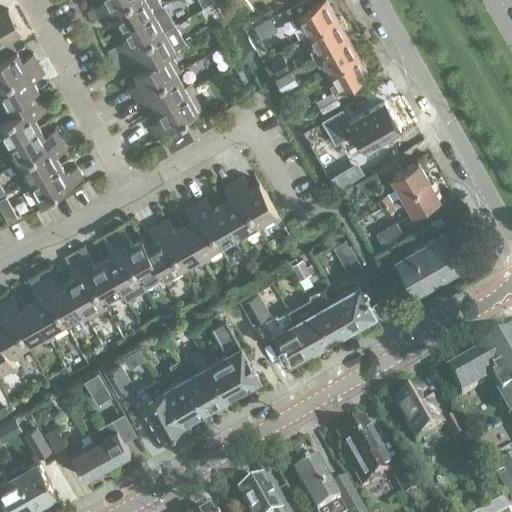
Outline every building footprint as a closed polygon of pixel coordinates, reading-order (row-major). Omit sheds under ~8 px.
[(104,0),(94,6),(99,16),(127,0),(104,0)] [(157,0),(127,0),(99,16),(105,26),(116,20),(121,28),(161,6),(157,0)] [(326,0),(322,0),(313,5),(310,0),(298,0),(286,7),(292,18),(297,27),(300,25),(306,35),(337,18),(326,0)] [(121,53),(164,29),(173,24),(162,5),(161,6),(121,28),(126,37),(115,43),(121,53)] [(8,39),(21,32),(8,9),(0,13),(0,58),(14,50),(8,39)] [(271,15),(253,25),(261,38),(278,28),(271,15)] [(308,47),(313,55),(347,36),(337,18),(306,35),(312,45),(308,47)] [(173,24),(164,29),(121,53),(126,63),(138,57),(142,65),(134,70),(175,48),(164,30),(173,25),(173,24)] [(321,62),(327,72),(357,55),(347,36),(313,55),(318,64),(321,62)] [(134,95),(176,72),(180,70),(170,52),(175,49),(175,48),(134,70),(139,79),(128,85),(134,95)] [(17,49),(14,50),(0,58),(0,85),(37,62),(32,53),(22,58),(17,49)] [(283,55),(271,61),(278,75),(290,69),(283,55)] [(329,84),(334,93),(368,74),(357,55),(327,72),(333,82),(329,84)] [(7,106),(34,91),(39,88),(34,78),(44,72),(37,62),(0,85),(0,109),(6,106),(7,106)] [(278,75),(275,77),(282,90),(297,81),(290,69),(278,75)] [(156,108),(187,90),(195,86),(192,81),(185,86),(176,72),(134,95),(140,106),(151,99),(156,108)] [(195,86),(187,90),(156,108),(161,117),(149,123),(156,134),(202,108),(194,93),(197,91),(195,86)] [(12,115),(0,121),(0,131),(4,138),(0,140),(0,147),(7,143),(39,125),(34,116),(45,110),(34,91),(7,106),(12,115)] [(332,92),(316,101),(323,112),(339,103),(332,92)] [(366,153),(381,144),(379,142),(401,129),(384,101),(349,121),(343,108),(305,130),(316,148),(332,139),(335,144),(354,132),(366,153)] [(39,125),(7,143),(0,147),(3,153),(10,149),(18,162),(61,137),(55,127),(44,133),(39,125)] [(61,137),(18,162),(25,175),(18,180),(21,185),(61,162),(56,153),(66,147),(61,137)] [(390,175),(401,195),(429,179),(418,160),(390,175)] [(66,171),(61,162),(21,185),(24,190),(28,188),(36,202),(40,200),(83,175),(76,165),(66,171)] [(374,171),(355,182),(361,193),(380,182),(374,171)] [(277,213),(259,180),(250,186),(243,175),(233,181),(258,224),(271,216),(275,223),(281,220),(277,213)] [(401,195),(412,214),(440,197),(429,179),(401,195)] [(243,242),(248,239),(245,232),(258,224),(233,181),(223,186),(229,197),(221,203),(243,242)] [(0,196),(0,200),(9,218),(19,213),(8,192),(0,196)] [(377,199),(381,206),(391,201),(386,193),(377,199)] [(243,242),(221,203),(212,207),(206,196),(196,202),(220,245),(219,246),(222,250),(236,241),(238,245),(243,242)] [(391,201),(381,206),(385,214),(395,208),(391,201)] [(192,219),(183,224),(201,256),(205,263),(211,260),(207,253),(219,246),(220,245),(196,202),(186,208),(192,219)] [(443,214),(431,221),(435,228),(447,220),(443,214)] [(183,224),(175,229),(168,218),(158,224),(183,267),(182,267),(184,271),(198,262),(200,266),(205,263),(201,256),(183,224)] [(396,221),(376,233),(382,245),(403,233),(396,221)] [(154,240),(147,244),(142,236),(141,236),(164,277),(163,278),(167,285),(173,282),(169,274),(182,267),(183,267),(158,224),(149,230),(154,240)] [(455,225),(444,231),(444,230),(397,257),(417,290),(462,263),(456,251),(466,245),(455,225)] [(116,236),(141,280),(145,287),(162,276),(163,278),(164,277),(141,236),(132,241),(126,230),(116,236)] [(112,253),(103,258),(126,297),(131,294),(127,287),(141,280),(116,236),(106,242),(112,253)] [(346,241),(334,248),(345,267),(347,267),(348,268),(358,262),(346,241)] [(103,258),(95,263),(88,252),(78,257),(105,304),(119,297),(121,300),(126,297),(103,258)] [(107,307),(105,304),(78,257),(68,263),(74,274),(66,280),(88,318),(107,307)] [(302,258),(291,264),(299,279),(308,274),(311,273),(310,272),(314,270),(310,263),(306,265),(302,258)] [(66,280),(57,284),(51,273),(41,279),(66,323),(79,315),(83,321),(88,318),(66,280)] [(66,323),(41,279),(31,285),(37,296),(28,301),(47,334),(51,340),(55,337),(52,330),(66,323)] [(335,295),(353,325),(374,313),(357,282),(335,295)] [(258,289),(239,299),(252,322),(270,311),(258,289)] [(332,337),(353,325),(335,295),(323,302),(316,290),(307,295),(309,298),(332,337)] [(47,334),(28,301),(20,306),(13,295),(3,300),(28,344),(31,343),(33,346),(43,340),(45,343),(51,340),(47,334)] [(288,310),(311,349),(332,337),(309,298),(288,310)] [(28,344),(3,300),(0,302),(0,338),(14,363),(15,363),(10,355),(28,344)] [(219,310),(208,316),(214,325),(224,319),(219,310)] [(157,313),(141,323),(145,330),(162,320),(157,313)] [(214,357),(234,392),(259,378),(240,342),(239,343),(225,318),(214,325),(212,326),(226,350),(214,357)] [(272,331),(289,362),(311,349),(293,319),(272,331)] [(0,371),(9,366),(13,373),(18,370),(15,363),(14,363),(0,338),(0,371)] [(489,386),(511,425),(511,426),(511,338),(448,375),(463,401),(489,386)] [(139,347),(123,356),(129,368),(145,358),(139,347)] [(190,371),(210,406),(234,392),(214,357),(207,361),(199,347),(190,352),(199,366),(190,371)] [(165,385),(185,420),(210,406),(190,371),(185,374),(177,360),(169,364),(177,378),(165,385)] [(120,362),(106,370),(119,392),(133,385),(120,362)] [(99,400),(113,392),(99,368),(85,375),(99,400)] [(152,394),(138,402),(148,419),(150,418),(160,435),(182,423),(182,422),(185,420),(165,385),(160,376),(147,384),(152,394)] [(101,400),(109,416),(125,408),(117,392),(101,400)] [(415,445),(442,431),(421,393),(393,408),(415,445)] [(107,464),(130,451),(112,419),(89,433),(107,464)] [(450,420),(441,426),(451,444),(461,439),(450,420)] [(362,488),(390,473),(363,424),(339,438),(349,457),(344,459),(362,488)] [(55,426),(45,432),(55,450),(66,444),(55,426)] [(35,428),(26,432),(37,452),(46,446),(35,428)] [(107,464),(89,433),(81,437),(86,445),(71,454),(84,477),(107,464)] [(311,455),(302,460),(307,468),(293,476),(314,511),(362,511),(344,480),(330,488),(311,455)] [(15,470),(35,504),(56,492),(37,458),(15,470)] [(511,458),(491,470),(511,504),(511,458)] [(0,478),(0,492),(11,511),(20,511),(35,504),(15,470),(0,478)] [(392,476),(404,498),(414,493),(402,471),(392,476)] [(286,511),(269,481),(238,498),(245,511),(286,511)] [(483,511),(504,511),(499,503),(483,511)]
